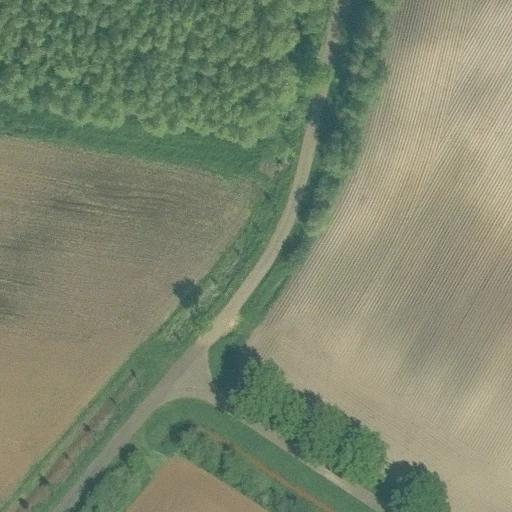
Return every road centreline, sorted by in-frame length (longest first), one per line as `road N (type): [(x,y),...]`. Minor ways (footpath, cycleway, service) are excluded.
road 1 (unclassified): [(161,363),(268,212),(325,0)]
road 2 (unclassified): [(389,511),(161,363)]
road 3 (unclassified): [(43,511),(161,363)]
